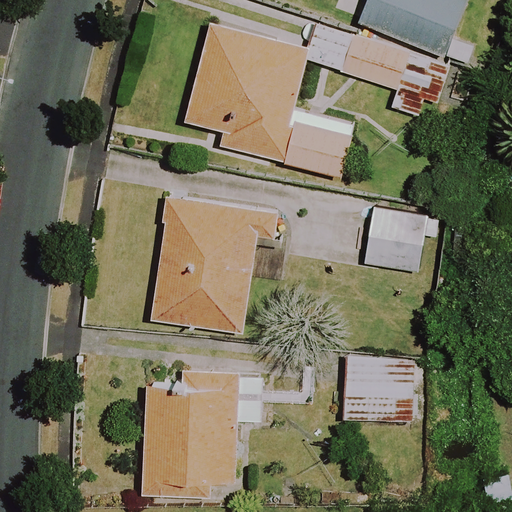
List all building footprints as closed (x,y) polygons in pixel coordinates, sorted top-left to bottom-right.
[(466,3),(458,0),(371,0),(362,23),(443,57),(466,3)] [(337,46),(247,21),(219,124),(308,149),(337,46)] [(285,208),(188,200),(179,323),(276,330),(285,208)] [(427,217),(372,209),(364,265),(420,273),(427,217)] [(413,360),(345,357),(342,420),(410,423),(413,360)] [(266,383),(172,378),(165,498),(259,503),(266,383)]
